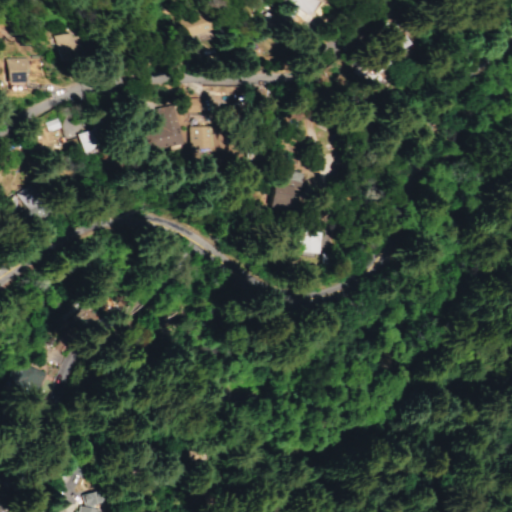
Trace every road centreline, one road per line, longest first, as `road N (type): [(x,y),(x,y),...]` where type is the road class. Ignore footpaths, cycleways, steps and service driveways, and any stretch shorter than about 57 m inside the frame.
road 1 (tertiary): [(0,271),(117,219),(158,227),(203,250),(267,301),(311,307),(376,260),(395,232),(435,122),(511,50)]
road 2 (residential): [(0,188),(272,81),(357,0)]
road 3 (residential): [(125,288),(117,322),(41,390),(13,504),(22,511)]
